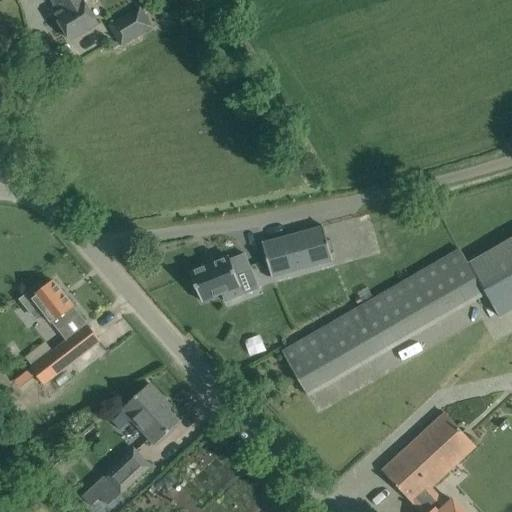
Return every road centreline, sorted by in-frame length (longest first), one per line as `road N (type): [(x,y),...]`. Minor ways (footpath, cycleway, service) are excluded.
road 1 (unclassified): [(511,159),(399,195),(84,242)]
road 2 (unclassified): [(331,511),(84,242)]
